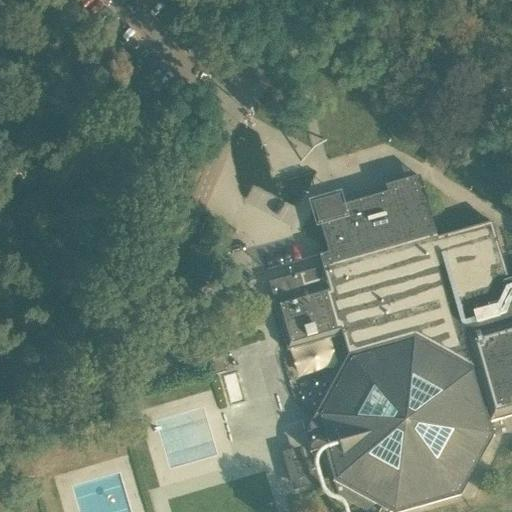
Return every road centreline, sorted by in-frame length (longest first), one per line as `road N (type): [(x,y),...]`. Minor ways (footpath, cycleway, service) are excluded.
road 1 (unclassified): [(83,359),(135,322),(160,291),(243,106)]
road 2 (unclassified): [(113,0),(185,72),(243,106)]
road 3 (unclassified): [(243,106),(271,46),(309,0)]
